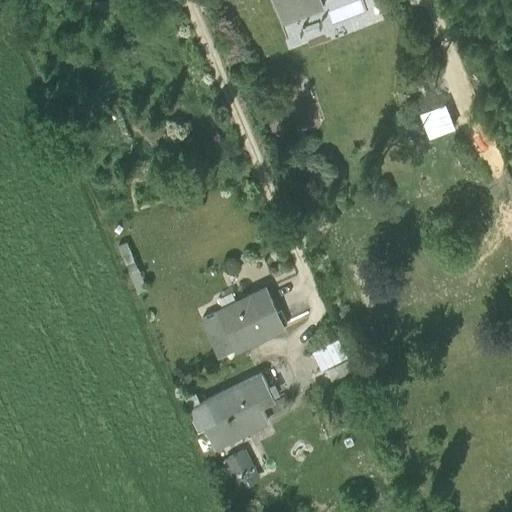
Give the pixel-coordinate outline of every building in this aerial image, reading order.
[(277,0),(284,18),(323,3),(322,0),(277,0)] [(447,100),(420,106),(426,131),(453,124),(447,100)] [(266,287),(218,309),(236,346),(286,322),(280,309),(277,310),(266,287)] [(218,354),(236,346),(218,309),(201,317),(218,354)] [(320,366),(346,353),(337,335),(311,347),(320,366)] [(274,398),(261,372),(204,400),(213,419),(204,424),(213,444),(267,418),(260,405),(274,398)] [(194,405),(204,424),(213,419),(204,400),(194,405)] [(242,451),(228,458),(241,485),(255,477),(242,451)]
